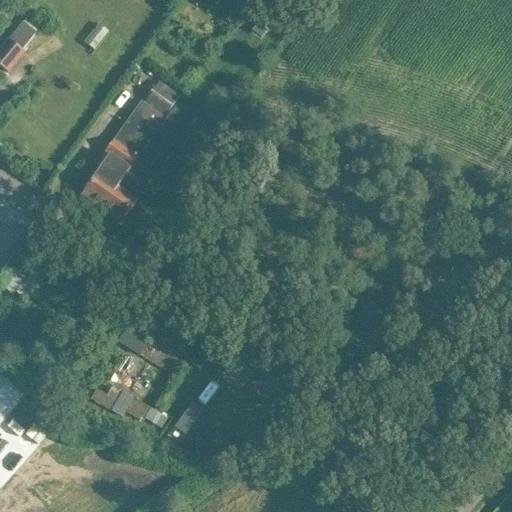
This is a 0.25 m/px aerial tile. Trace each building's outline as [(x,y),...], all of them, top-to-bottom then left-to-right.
[(0,50),(0,67),(8,74),(25,53),(22,51),(36,34),(22,23),(0,50)] [(104,51),(112,33),(101,28),(93,46),(104,51)] [(110,158),(83,196),(102,209),(145,149),(167,119),(182,96),(185,92),(178,87),(176,90),(166,83),(166,84),(160,80),(144,103),(128,125),(127,125),(106,155),(110,158)] [(145,149),(102,209),(122,222),(138,199),(138,198),(200,109),(182,96),(167,119),(145,149)] [(61,275),(51,287),(61,296),(72,284),(61,275)] [(118,343),(140,357),(148,344),(126,329),(118,343)] [(209,358),(196,348),(189,358),(202,368),(209,358)] [(258,366),(233,350),(226,360),(252,376),(258,366)] [(0,424),(24,397),(0,376),(0,424)] [(151,410),(133,400),(125,413),(143,423),(151,410)] [(205,442),(205,447),(221,451),(222,447),(224,436),(207,433),(205,442)]
